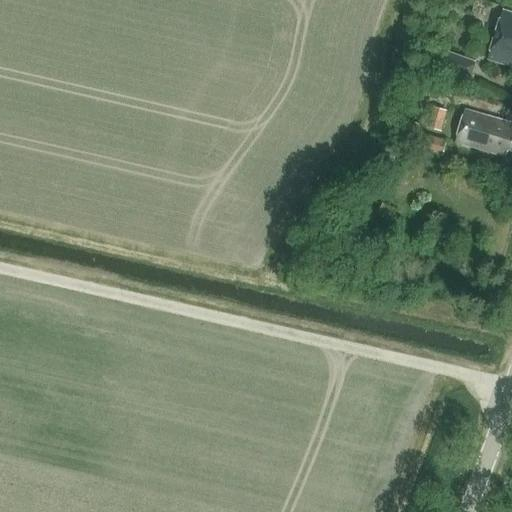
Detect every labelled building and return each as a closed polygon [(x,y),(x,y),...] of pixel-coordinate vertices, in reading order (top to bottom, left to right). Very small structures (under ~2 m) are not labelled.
[(511,17),(504,15),(489,62),(511,69),(511,17)] [(479,62),(441,48),(435,66),(472,80),(479,62)] [(449,110),(435,106),(429,126),(443,130),(449,110)] [(511,153),(511,125),(465,112),(456,145),(506,160),(509,153),(511,153)] [(424,124),(410,120),(404,142),(446,153),(450,140),(422,132),(424,124)] [(383,203),(378,215),(392,221),(397,210),(383,203)]
